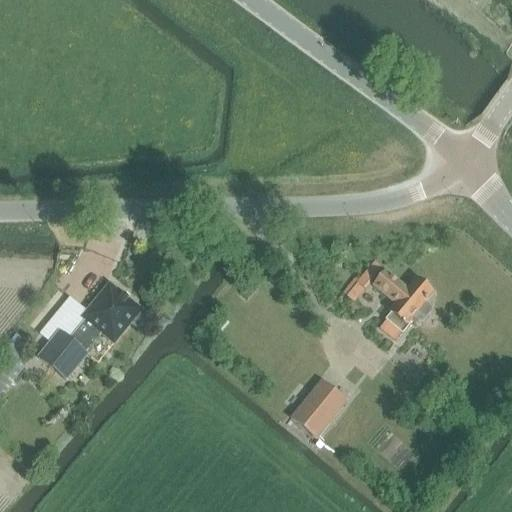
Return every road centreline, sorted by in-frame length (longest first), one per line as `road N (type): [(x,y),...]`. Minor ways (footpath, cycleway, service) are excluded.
road 1 (tertiary): [(0,214),(279,211),(402,193),(463,162)]
road 2 (unclassified): [(463,162),(259,0)]
